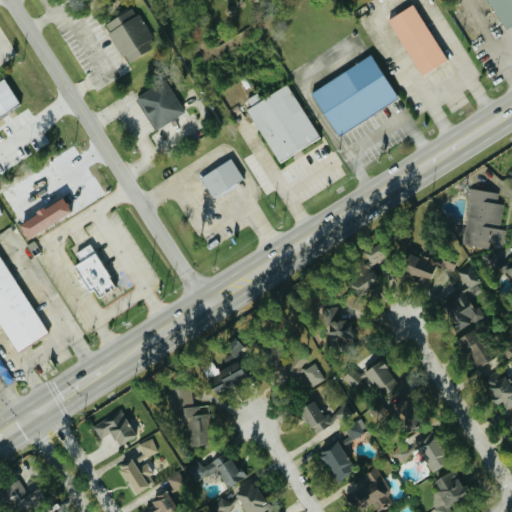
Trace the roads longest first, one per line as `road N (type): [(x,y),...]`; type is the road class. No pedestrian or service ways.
road 1 (secondary): [(129,352),(511,108)]
road 2 (residential): [(8,0),(204,304)]
road 3 (residential): [(511,495),(403,316)]
road 4 (tertiary): [(111,511),(45,404)]
